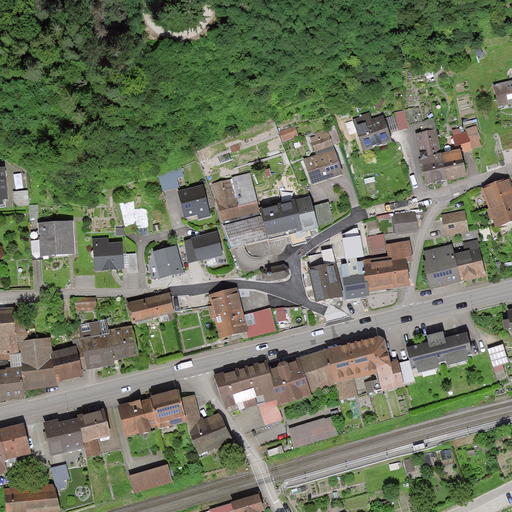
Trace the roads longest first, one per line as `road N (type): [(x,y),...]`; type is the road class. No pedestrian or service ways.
road 1 (residential): [(0,295),(247,285),(293,293)]
road 2 (primary): [(0,414),(196,368)]
road 3 (residential): [(293,293),(293,262),(309,240),(360,215),(441,195)]
road 4 (residential): [(196,368),(281,511)]
road 5 (primary): [(196,368),(346,330)]
road 6 (residential): [(441,195),(418,243),(408,316)]
